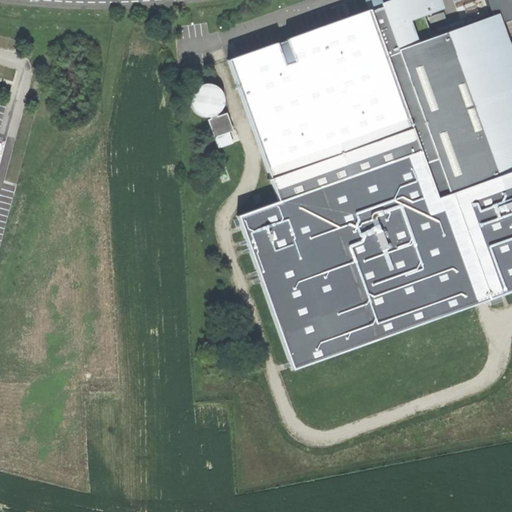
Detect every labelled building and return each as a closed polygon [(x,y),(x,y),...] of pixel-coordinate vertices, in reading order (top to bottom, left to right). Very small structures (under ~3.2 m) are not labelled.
[(450,194),(511,171),(511,68),(494,17),(432,40),(423,14),(437,9),(433,0),(395,0),(382,5),(382,7),(376,9),(370,11),(369,10),(285,40),(285,41),(276,44),(276,43),(227,61),(278,202),(419,152),(423,164),(437,159),(450,194)] [(443,12),(428,18),(430,24),(445,18),(443,12)] [(217,117),(216,115),(219,112),(222,108),(223,103),(223,97),(221,92),(218,89),(214,86),(209,85),(204,85),(198,87),(194,90),(191,95),(190,100),(191,106),(194,111),(198,115),(203,117),(210,118),(210,119),(208,121),(214,138),(233,131),(226,114),(217,117)] [(237,140),(245,137),(238,118),(230,121),(237,140)] [(419,152),(278,202),(237,216),(292,370),(511,290),(511,171),(450,194),(437,159),(423,164),(419,152)]
